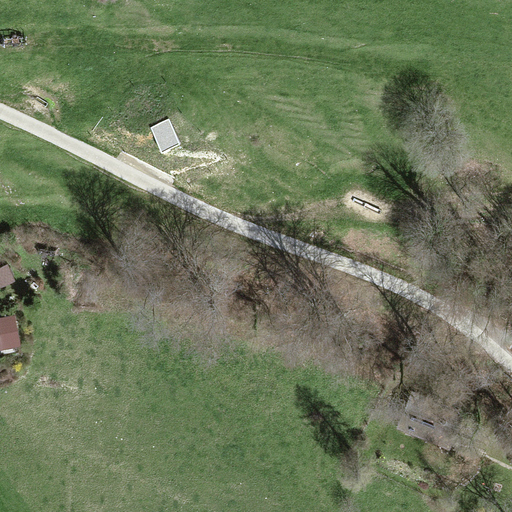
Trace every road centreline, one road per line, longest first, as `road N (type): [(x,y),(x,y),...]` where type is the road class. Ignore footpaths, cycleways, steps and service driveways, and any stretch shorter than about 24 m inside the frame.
road 1 (track): [(0,110),(247,229),(407,289),(511,363)]
road 2 (track): [(0,48),(282,57),(449,74)]
